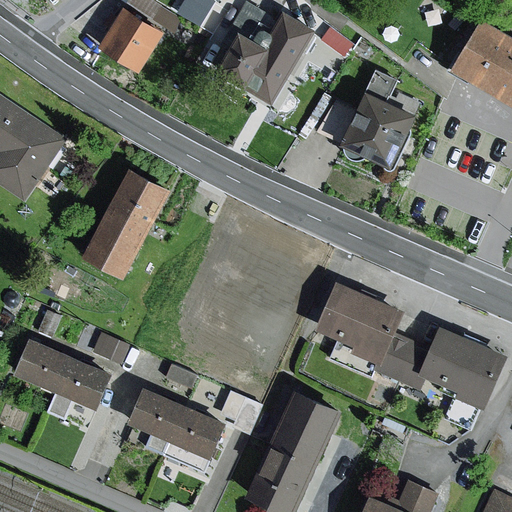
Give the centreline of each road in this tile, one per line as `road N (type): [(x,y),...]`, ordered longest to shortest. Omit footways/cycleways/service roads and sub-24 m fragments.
road 1 (primary): [(389,250),(188,155),(0,34)]
road 2 (unclassified): [(389,250),(456,96),(511,121)]
road 3 (residential): [(142,511),(0,451)]
road 4 (primary): [(511,304),(389,250)]
